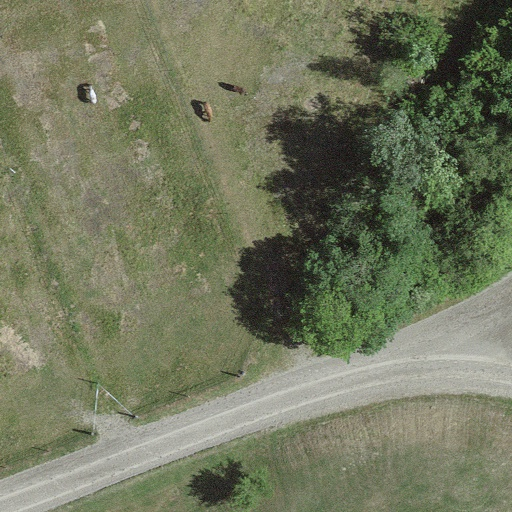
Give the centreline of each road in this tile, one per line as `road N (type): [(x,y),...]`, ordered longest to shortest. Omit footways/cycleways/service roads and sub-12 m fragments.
road 1 (unclassified): [(0,501),(396,359)]
road 2 (unclassified): [(396,359),(511,296)]
